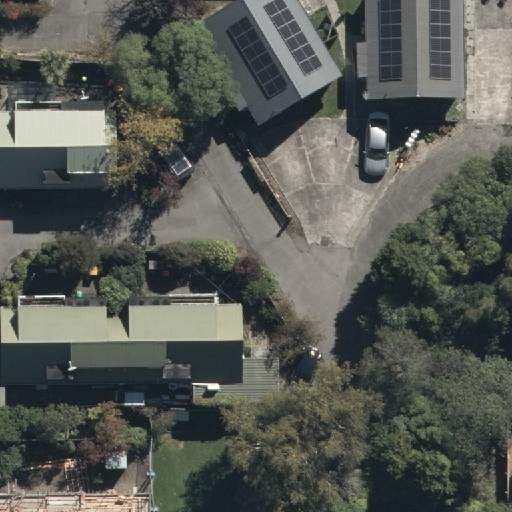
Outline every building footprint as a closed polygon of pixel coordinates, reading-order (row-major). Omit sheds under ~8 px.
[(338,76),(293,0),(227,0),(187,24),(250,128),(338,76)] [(459,98),(457,0),(360,0),(361,42),(354,42),(355,77),(363,77),(364,99),(459,98)] [(0,104),(0,186),(116,189),(117,107),(0,104)] [(0,404),(2,404),(2,382),(188,381),(188,402),(238,402),(238,302),(208,303),(208,294),(122,294),(122,310),(102,310),(101,294),(13,295),(13,304),(0,304),(0,404)] [(511,511),(511,441),(499,442),(498,511),(511,511)] [(149,511),(151,443),(95,442),(93,511),(149,511)]
